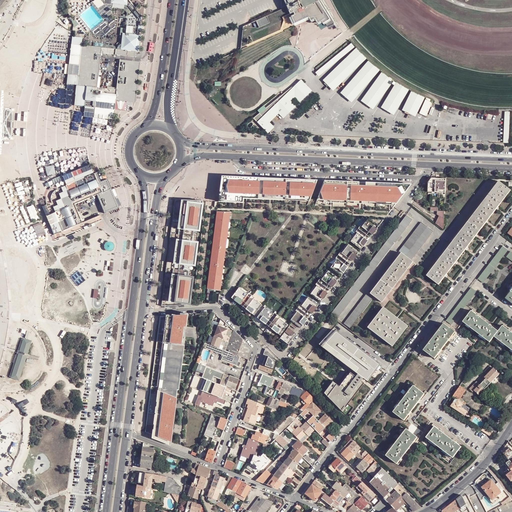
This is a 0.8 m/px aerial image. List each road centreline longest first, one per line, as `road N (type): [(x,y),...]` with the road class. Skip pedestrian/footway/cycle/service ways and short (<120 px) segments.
road 1 (tertiary): [(143,175),(105,511)]
road 2 (tertiary): [(511,158),(179,141)]
road 3 (residential): [(332,450),(511,213)]
road 4 (tertiary): [(178,165),(207,155),(432,165)]
road 5 (residential): [(217,467),(256,348),(217,309),(142,313)]
road 6 (residential): [(494,452),(435,409),(452,377),(445,366),(465,339)]
road 7 (tertiary): [(142,313),(164,176)]
road 8 (tertiary): [(172,131),(167,103),(182,0)]
road 9 (tertiary): [(171,0),(159,86),(144,127)]
road 10 (tertiary): [(125,432),(142,313)]
